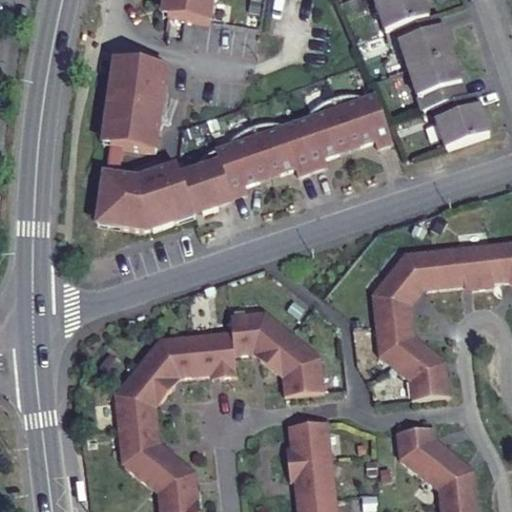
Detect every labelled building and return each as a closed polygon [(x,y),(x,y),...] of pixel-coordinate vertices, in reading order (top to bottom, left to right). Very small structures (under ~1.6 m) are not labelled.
[(167,0),(166,8),(171,10),(170,19),(213,26),(217,2),(218,2),(220,0),(167,0)] [(393,35),(429,21),(420,0),(370,0),(385,37),(393,35)] [(436,19),(429,21),(393,35),(407,74),(451,58),(436,19)] [(433,113),(467,100),(451,58),(407,74),(423,117),(433,113)] [(170,70),(118,61),(111,105),(112,105),(106,147),(113,148),(109,177),(106,177),(101,210),(102,210),(99,227),(145,234),(154,231),(155,233),(197,219),(196,215),(203,212),(205,216),(221,211),(219,207),(250,197),(248,190),(262,184),(261,180),(282,173),(283,178),(298,173),(301,181),(330,171),(328,163),(343,158),(341,153),(362,147),(363,152),(378,147),(381,154),(394,150),(378,103),(367,106),(366,103),(361,101),(356,100),(351,99),(345,99),(340,100),(335,101),(330,104),(325,106),(321,109),(317,113),(314,117),(312,120),(313,124),(286,133),(285,129),(280,127),(275,126),(270,125),(264,126),(259,127),(254,128),(249,130),(244,133),(240,136),(236,140),(233,144),(231,147),(232,151),(218,156),(215,157),(211,160),(206,163),(203,167),(200,169),(201,173),(184,179),(180,169),(159,176),(160,179),(140,186),(130,184),(130,181),(121,179),(125,150),(158,155),(161,133),(158,132),(164,91),(167,92),(170,70)] [(474,98),(467,100),(433,113),(449,154),(489,139),(474,98)] [(412,404),(450,401),(447,376),(440,377),(438,362),(415,344),(411,307),(422,295),(472,290),(472,295),(494,293),(494,288),(511,286),(511,245),(404,258),(372,299),(379,360),(410,386),(412,404)] [(203,511),(201,491),(199,491),(197,475),(171,453),(165,454),(161,406),(167,405),(179,389),(178,383),(222,379),(222,383),(240,381),(238,361),(262,358),(263,364),(278,377),(284,377),(287,401),(326,397),(324,367),(318,363),(320,360),(271,319),(269,322),(263,318),(234,320),(235,337),(169,344),(164,349),(162,347),(121,398),(124,400),(119,406),(125,464),(131,469),(128,472),(161,499),(162,511),(203,511)] [(339,511),(330,427),(290,431),(292,453),(289,454),(292,486),(296,486),(298,511),(339,511)] [(476,511),(473,483),(462,474),(467,468),(433,442),(432,433),(397,437),(399,464),(438,495),(439,511),(476,511)]
